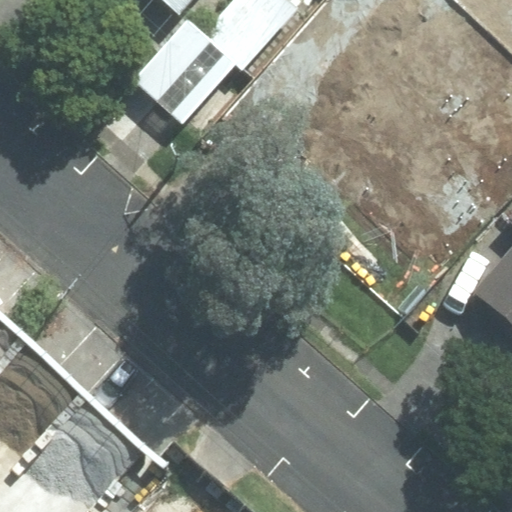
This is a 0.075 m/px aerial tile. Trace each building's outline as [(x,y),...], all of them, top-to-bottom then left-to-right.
[(158,0),(179,18),(194,0),(158,0)] [(300,13),(286,0),(232,0),(196,38),(237,78),(300,13)] [(511,0),(458,0),(351,112),(434,192),(511,110),(511,0)] [(433,200),(363,154),(342,185),(412,231),(433,200)] [(511,230),(456,294),(511,343),(511,230)]
